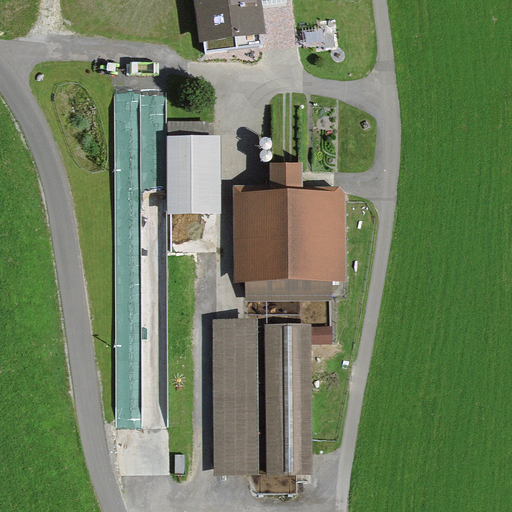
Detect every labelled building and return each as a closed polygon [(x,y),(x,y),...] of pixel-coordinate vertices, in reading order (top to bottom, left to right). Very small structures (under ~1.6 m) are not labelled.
[(195,0),(203,48),(267,39),(261,0),(195,0)] [(167,143),(166,219),(221,220),(222,144),(167,143)] [(269,201),(237,201),(236,286),(346,287),(347,200),(300,200),(301,169),(269,169),(269,201)] [(117,425),(166,426),(169,256),(143,255),(142,308),(119,308),(117,425)] [(310,321),(217,321),(217,473),(310,473),(310,321)]
